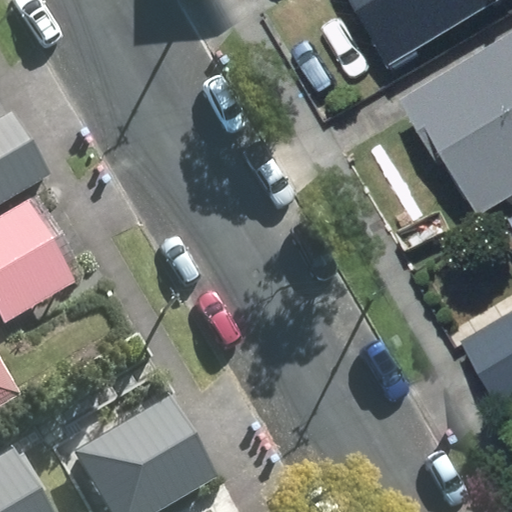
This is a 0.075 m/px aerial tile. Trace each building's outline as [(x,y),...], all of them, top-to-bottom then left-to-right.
[(511,0),(354,0),(398,74),(511,6),(511,0)] [(511,44),(407,105),(447,174),(456,169),(487,222),(511,208),(511,44)] [(0,209),(45,181),(4,115),(0,117),(0,209)] [(0,323),(75,283),(31,203),(0,219),(0,323)] [(511,410),(511,321),(468,347),(506,414),(511,410)] [(0,408),(11,403),(0,383),(0,408)] [(159,511),(215,478),(164,397),(69,457),(103,511),(159,511)] [(40,511),(8,456),(0,460),(0,511),(40,511)]
